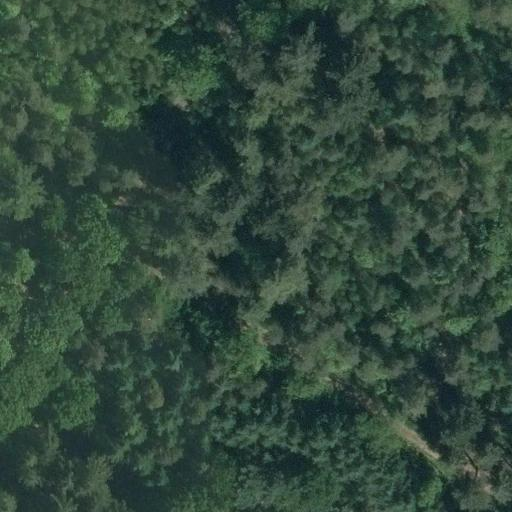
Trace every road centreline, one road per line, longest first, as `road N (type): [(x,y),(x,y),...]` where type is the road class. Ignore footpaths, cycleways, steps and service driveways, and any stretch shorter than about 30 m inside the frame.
road 1 (track): [(105,233),(511,508)]
road 2 (track): [(239,0),(27,379)]
